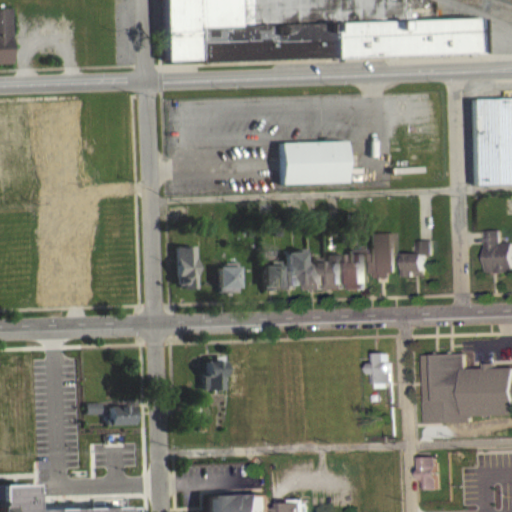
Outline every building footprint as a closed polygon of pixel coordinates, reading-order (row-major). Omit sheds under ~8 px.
[(475,16),(476,52),(196,61),(196,58),(163,59),(160,0),(399,0),(400,9),(406,9),(406,19),(475,16)] [(0,7),(10,7),(11,62),(0,62),(0,7)] [(468,98),(511,96),(511,181),(471,183),(468,98)] [(74,135),(59,135),(59,108),(74,108),(74,135)] [(277,142),(342,140),(343,180),(278,182),(277,142)] [(37,206),(63,206),(64,274),(39,275),(37,206)] [(511,241),(511,270),(488,271),(486,229),(501,228),(501,242),(511,241)] [(393,231),(394,270),(389,270),(389,276),(375,276),(375,271),(370,271),(369,232),(393,231)] [(432,239),(433,253),(425,253),(426,274),(407,275),(406,252),(417,252),(417,239),(432,239)] [(191,245),(192,287),(181,288),(181,284),(174,284),(173,245),(191,245)] [(301,248),(301,284),(295,284),(295,288),(286,288),(286,276),(284,276),(284,262),(282,262),(282,255),(284,255),(284,252),(296,252),(296,248),(301,248)] [(363,248),(364,286),(348,287),(347,248),(363,248)] [(341,252),(342,287),(327,288),(325,253),(341,252)] [(277,260),(277,288),(260,289),(259,264),(268,264),(267,260),(277,260)] [(322,260),(323,288),(306,288),(306,260),(322,260)] [(213,265),(214,291),(234,290),(234,262),(220,262),(220,265),(213,265)] [(425,354),(427,422),(473,421),(473,415),(511,414),(511,367),(497,367),(497,362),(486,362),(486,368),(468,368),(467,353),(455,353),(455,350),(450,350),(450,354),(440,354),(440,350),(435,350),(435,354),(425,354)] [(373,353),(374,383),(394,382),(394,372),(393,373),(392,361),(389,361),(389,353),(373,353)] [(201,361),(201,374),(199,374),(199,390),(221,389),(220,355),(211,355),(211,361),(201,361)] [(229,355),(229,365),(226,365),(226,382),(224,382),(224,394),(230,394),(230,396),(244,396),(244,393),(245,393),(244,364),(240,364),(240,355),(229,355)] [(8,371),(9,407),(24,407),(23,371),(8,371)] [(107,405),(108,418),(104,419),(104,424),(132,423),(132,405),(107,405)] [(99,409),(83,410),(83,421),(99,421),(99,409)] [(135,444),(125,444),(125,440),(109,440),(109,457),(135,456),(135,444)] [(421,456),(439,456),(440,489),(426,490),(425,479),(422,479),(421,456)] [(511,490),(511,511),(492,511),(492,491),(511,490)] [(207,496),(207,511),(269,511),(269,495),(236,495),(207,496)] [(307,511),(307,498),(296,499),(296,504),(284,504),(284,511),(307,511)]
